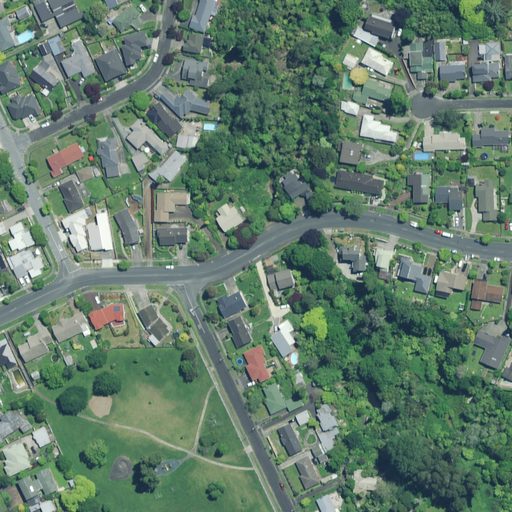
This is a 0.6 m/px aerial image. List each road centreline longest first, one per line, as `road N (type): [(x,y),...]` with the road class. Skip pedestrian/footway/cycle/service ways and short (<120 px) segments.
road 1 (residential): [(183,274),(230,262),(296,226),(338,218),(511,253)]
road 2 (residential): [(289,511),(183,274)]
road 3 (residential): [(170,0),(155,73),(9,147)]
road 4 (residential): [(9,147),(73,280)]
